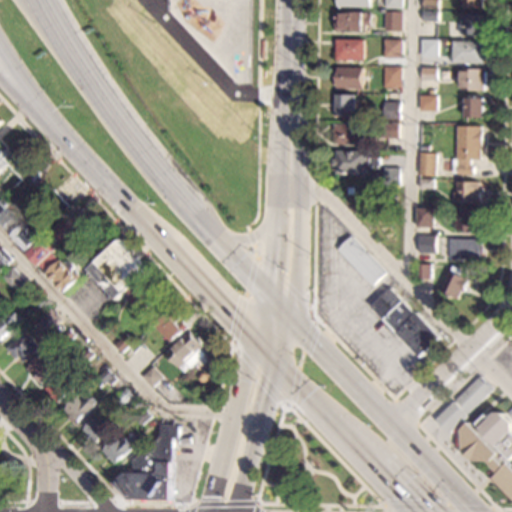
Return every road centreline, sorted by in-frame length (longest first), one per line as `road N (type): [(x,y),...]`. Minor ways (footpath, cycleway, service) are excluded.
road 1 (primary): [(266,294),(160,171),(35,0)]
road 2 (primary): [(468,511),(290,319)]
road 3 (tertiary): [(278,362),(299,280),(289,145)]
road 4 (tertiary): [(257,338),(210,511)]
road 5 (residential): [(394,427),(481,346),(511,297)]
road 6 (tertiary): [(289,145),(289,0)]
road 7 (primary): [(167,246),(257,338)]
